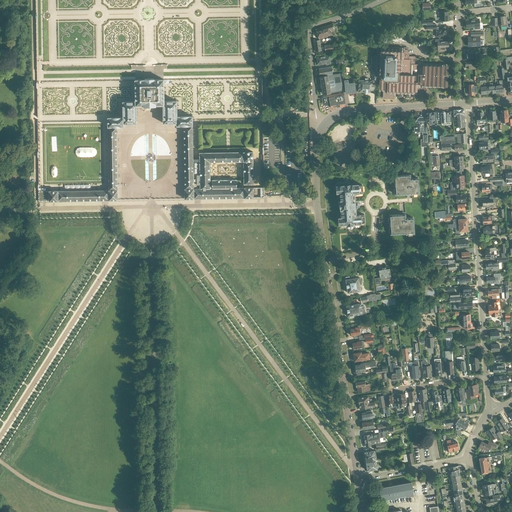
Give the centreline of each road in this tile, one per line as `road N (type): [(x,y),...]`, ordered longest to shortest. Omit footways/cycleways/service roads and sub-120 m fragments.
road 1 (residential): [(486,376),(469,103)]
road 2 (residential): [(345,397),(317,210),(322,128)]
road 3 (track): [(33,0),(36,208)]
road 4 (residential): [(322,128),(310,29),(385,0)]
road 5 (residential): [(486,376),(345,397)]
road 6 (residential): [(322,128),(352,110),(459,104)]
